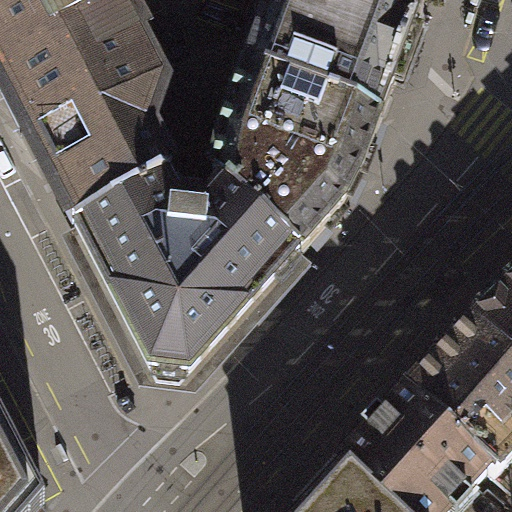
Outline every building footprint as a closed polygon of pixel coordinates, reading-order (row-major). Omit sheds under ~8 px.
[(120,0),(0,0),(0,87),(73,227),(170,176),(153,134),(162,93),(116,5),(120,0)] [(270,0),(245,68),(381,119),(425,0),(270,0)] [(351,196),(381,119),(245,68),(222,124),(212,176),(218,182),(301,256),(351,196)] [(185,201),(170,176),(73,227),(147,376),(188,381),(301,256),(218,182),(202,202),(185,201)] [(511,287),(476,323),(511,356),(511,287)] [(511,356),(476,323),(409,395),(491,471),(498,478),(511,463),(511,356)] [(369,439),(343,465),(393,511),(466,511),(474,505),(466,498),(491,471),(409,395),(385,422),(378,415),(362,432),(369,439)] [(0,511),(41,511),(46,507),(0,418),(0,511)] [(301,511),(393,511),(343,465),(301,511)]
